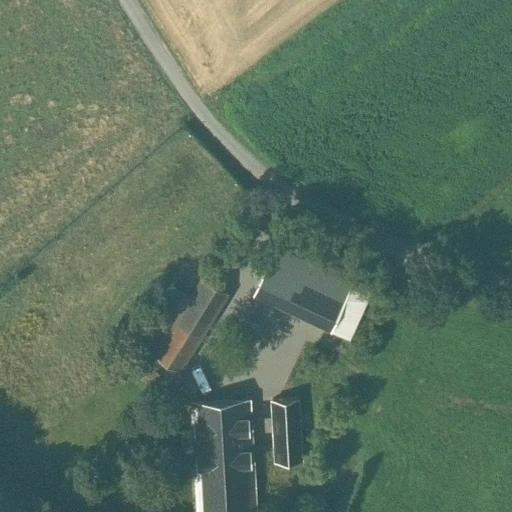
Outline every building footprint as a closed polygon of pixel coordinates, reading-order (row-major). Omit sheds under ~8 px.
[(349,281),(276,248),(256,291),(329,325),(349,281)] [(190,296),(155,353),(179,368),(226,292),(202,277),(190,296)] [(173,285),(136,342),(155,353),(190,296),(173,285)] [(295,357),(234,331),(224,355),(286,381),(288,376),(315,385),(322,366),(295,357)] [(155,353),(148,364),(136,356),(133,359),(130,358),(124,367),(145,382),(143,385),(149,389),(150,388),(161,394),(179,368),(155,353)] [(297,398),(272,399),(275,454),(275,458),(300,457),(297,398)] [(247,400),(193,402),(196,454),(250,452),(249,436),(247,400)] [(270,434),(249,436),(250,452),(250,455),(275,454),(274,437),(270,434)] [(250,452),(196,454),(198,477),(197,477),(199,509),(253,506),(251,476),(250,455),(250,452)] [(149,465),(134,458),(131,465),(145,472),(149,465)]
